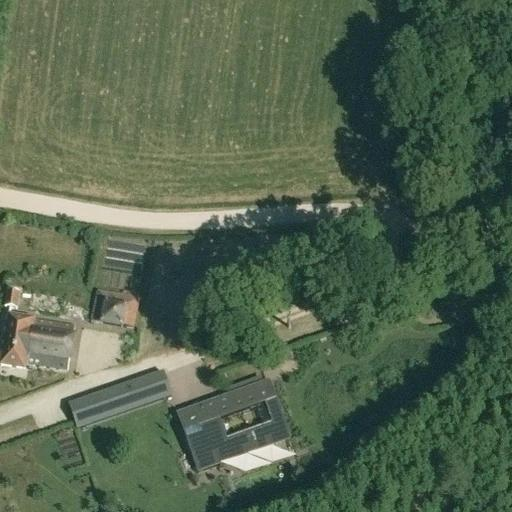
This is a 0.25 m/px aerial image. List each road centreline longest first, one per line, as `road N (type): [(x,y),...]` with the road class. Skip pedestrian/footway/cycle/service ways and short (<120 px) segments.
road 1 (track): [(469,246),(0,417)]
road 2 (track): [(469,246),(368,213),(181,221),(0,199)]
